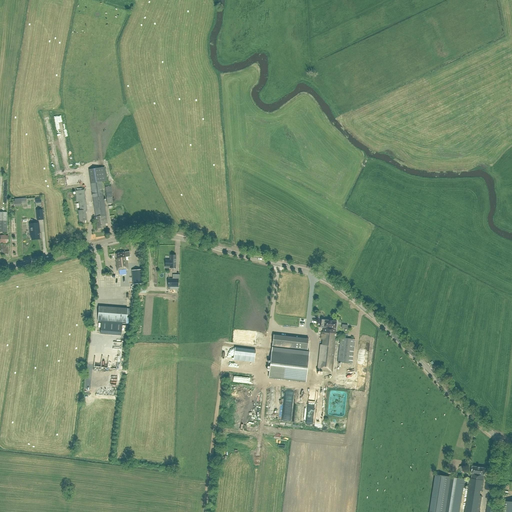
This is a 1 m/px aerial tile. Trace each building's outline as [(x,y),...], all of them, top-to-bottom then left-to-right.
[(104,167),(88,170),(97,229),(106,228),(105,224),(107,224),(101,182),(106,181),(104,167)] [(82,176),(71,176),(72,184),(82,183),(82,176)] [(23,195),(36,194),(35,187),(29,188),(29,194),(28,194),(28,191),(22,192),(22,189),(16,189),(16,192),(8,193),(8,197),(23,195)] [(83,190),(82,188),(77,189),(77,191),(75,191),(76,201),(78,201),(80,210),(78,211),(79,221),(87,220),(85,210),(87,210),(83,190)] [(26,201),(26,198),(20,198),(14,199),(15,204),(15,206),(21,205),(21,204),(26,203),(26,201)] [(39,240),(38,231),(39,231),(38,223),(29,224),(30,233),(30,237),(31,237),(32,240),(39,240)] [(117,270),(128,269),(127,260),(128,260),(128,257),(130,257),(129,252),(115,253),(117,270)] [(175,268),(176,255),(170,255),(170,259),(165,259),(164,268),(175,268)] [(132,271),(133,284),(142,283),(142,270),(132,271)] [(168,287),(178,287),(178,279),(168,279),(168,287)] [(120,308),(99,306),(98,321),(126,324),(127,315),(129,315),(130,309),(120,308)] [(307,364),(311,339),(308,339),(309,335),(310,323),(275,319),(274,331),(273,334),(270,360),(307,364)] [(322,319),(321,319),(320,327),(324,328),(323,332),(321,332),(320,340),(322,340),(321,345),(320,345),(317,370),(331,372),(335,339),(339,339),(337,362),(351,364),(354,339),(340,337),(340,336),(336,336),(336,334),(335,333),(336,322),(324,320),(323,319),(322,319)] [(255,350),(235,348),(234,354),(254,357),(255,350)] [(307,364),(270,360),(268,378),(306,382),(307,364)] [(328,414),(341,414),(342,402),(339,402),(340,396),(330,396),(329,408),(328,407),(328,414)] [(469,480),(436,475),(430,511),(459,511),(464,482),(469,482),(464,511),(479,511),(482,496),(479,496),(480,491),(482,491),(485,468),(472,466),(471,474),(472,474),(472,478),(469,478),(469,480)] [(495,511),(497,500),(489,499),(489,503),(487,503),(486,511),(495,511)] [(511,511),(511,502),(502,502),(501,511),(511,511)]
